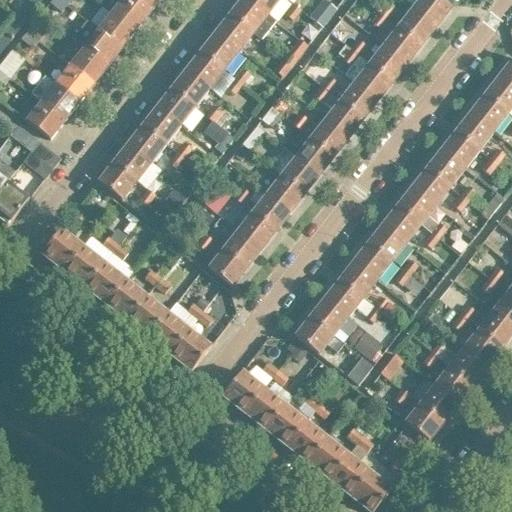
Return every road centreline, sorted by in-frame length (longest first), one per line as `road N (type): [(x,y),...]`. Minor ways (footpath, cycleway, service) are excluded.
road 1 (residential): [(185,410),(508,0)]
road 2 (residential): [(3,265),(213,0)]
road 3 (residential): [(185,410),(3,265)]
road 4 (residential): [(317,511),(185,410)]
road 5 (residential): [(432,511),(511,412)]
